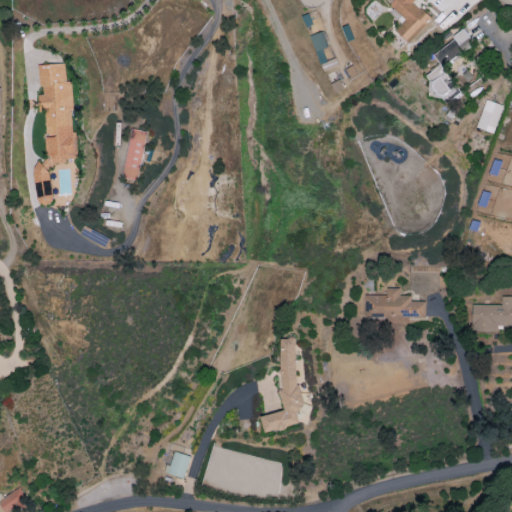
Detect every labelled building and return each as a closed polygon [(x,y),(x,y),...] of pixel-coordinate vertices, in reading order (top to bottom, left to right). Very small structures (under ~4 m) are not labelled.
[(430,18),(413,2),(414,0),(386,0),(385,1),(405,19),(394,31),(408,43),(430,18)] [(441,65),(474,44),(465,31),(432,52),(440,66),(423,77),(433,94),(437,92),(444,103),(459,94),(441,65)] [(310,35),(322,72),(336,67),(334,59),(326,62),(322,49),(327,48),(322,32),(310,35)] [(76,160),(70,82),(66,82),(64,63),(38,65),(40,95),(37,95),(39,112),(43,112),(47,161),(32,162),(35,199),(51,198),(48,162),(76,160)] [(503,106),(485,100),(476,127),(493,133),(503,106)] [(147,131),(131,128),(121,178),(138,181),(147,131)] [(502,162),(493,159),(489,174),(497,176),(502,162)] [(472,305),(472,332),(498,332),(498,325),(511,325),(511,279),(511,280),(511,296),(501,296),(501,305),(472,305)] [(425,301),(411,301),(411,295),(400,295),(400,288),(386,288),(386,295),(365,295),(365,319),(386,319),(386,321),(425,321),(425,301)] [(283,411),(261,416),(264,432),(307,423),(306,414),(311,413),(300,360),(298,361),(293,338),(276,341),(285,388),(279,390),(283,411)] [(165,473),(183,479),(190,456),(173,451),(165,473)] [(0,507),(3,511),(12,511),(28,501),(18,487),(0,499),(0,507)]
